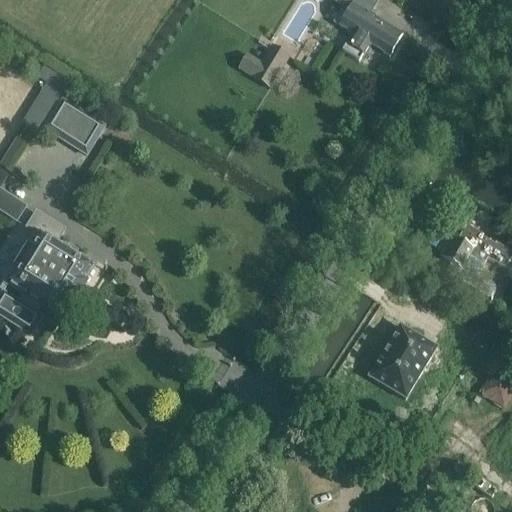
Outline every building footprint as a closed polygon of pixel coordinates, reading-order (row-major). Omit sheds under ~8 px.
[(370,0),(329,0),(348,11),(339,28),(352,36),(342,53),(359,64),(369,46),(390,60),(403,36),(370,17),(377,4),(370,0)] [(239,71),(271,91),(290,59),(272,48),(262,64),(248,56),(239,71)] [(63,104),(46,132),(87,157),(104,130),(63,104)] [(0,190),(0,214),(17,225),(28,208),(0,190)] [(83,285),(94,268),(56,245),(63,233),(37,216),(28,230),(38,236),(6,286),(25,298),(20,306),(3,295),(0,300),(0,318),(31,338),(42,320),(35,315),(40,307),(61,320),(72,304),(74,305),(86,287),(83,285)] [(471,262),(494,276),(501,265),(477,251),(476,253),(452,239),(440,260),(454,269),(452,273),(461,278),(471,262)] [(369,380),(370,381),(371,381),(404,401),(406,402),(407,401),(406,400),(435,352),(436,353),(437,351),(435,350),(401,330),(402,329),(400,328),(399,330),(370,378),(369,380)] [(430,511),(438,498),(415,485),(400,511),(430,511)]
